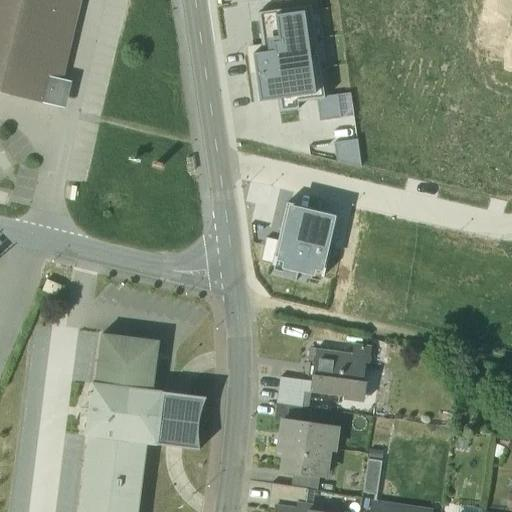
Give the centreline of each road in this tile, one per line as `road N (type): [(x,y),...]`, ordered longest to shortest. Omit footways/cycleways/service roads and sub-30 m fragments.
road 1 (residential): [(216,159),(511,230)]
road 2 (track): [(511,363),(234,297)]
road 3 (tertiary): [(228,511),(240,390),(231,268)]
road 4 (unclassified): [(231,268),(172,272),(0,231)]
road 5 (tertiary): [(216,159),(193,0)]
road 6 (unknown): [(61,133),(95,0)]
